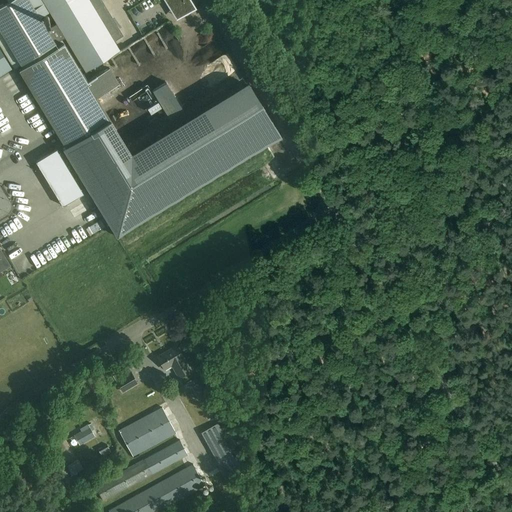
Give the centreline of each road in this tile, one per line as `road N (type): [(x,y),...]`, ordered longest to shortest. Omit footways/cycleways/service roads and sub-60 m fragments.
road 1 (unclassified): [(511,496),(207,0)]
road 2 (unknown): [(5,0),(89,139),(102,148),(149,139)]
road 3 (unknown): [(178,51),(126,88),(123,107),(133,130),(149,139)]
road 4 (unknown): [(149,139),(201,106),(201,82),(178,51)]
